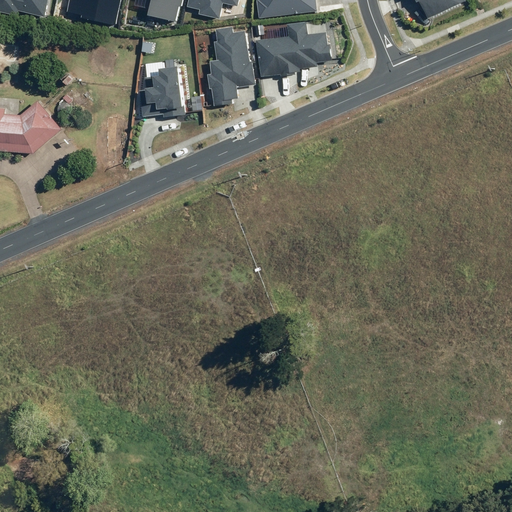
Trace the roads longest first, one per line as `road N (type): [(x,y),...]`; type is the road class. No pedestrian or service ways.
road 1 (tertiary): [(398,77),(0,250)]
road 2 (tertiary): [(511,28),(398,77)]
